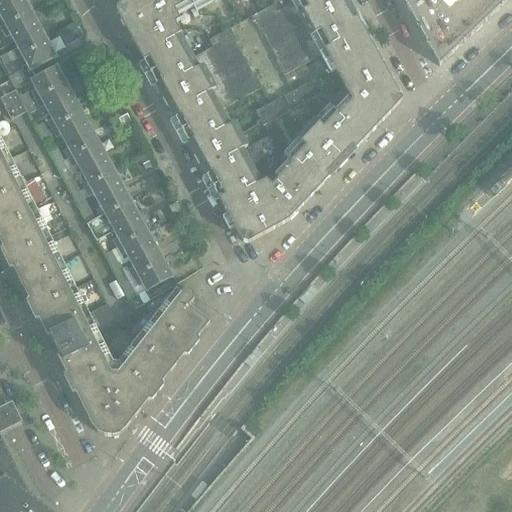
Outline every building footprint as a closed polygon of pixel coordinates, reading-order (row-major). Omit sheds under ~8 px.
[(0,0),(0,11),(22,0),(0,0)] [(0,29),(1,31),(32,15),(23,0),(22,0),(0,11),(0,19),(1,22),(0,22),(0,29)] [(179,22),(177,17),(193,8),(188,0),(130,0),(117,7),(116,13),(149,73),(188,52),(179,37),(175,25),(179,22)] [(188,0),(193,8),(207,0),(212,0),(214,3),(219,0),(188,0)] [(368,30),(362,19),(357,10),(353,12),(346,0),(295,0),(297,2),(277,13),(273,7),(252,18),(259,32),(278,62),(276,63),(284,77),(325,55),(364,33),(364,32),(368,30)] [(400,0),(438,68),(509,0),(459,0),(447,12),(440,0),(400,0)] [(40,30),(32,15),(1,31),(5,38),(9,36),(13,44),(40,30)] [(18,61),(49,45),(40,30),(13,44),(18,52),(14,54),(17,60),(18,61)] [(262,89),(256,77),(254,75),(253,76),(236,45),(238,44),(230,30),(209,42),(212,48),(192,59),(188,52),(149,73),(145,75),(156,95),(160,93),(170,112),(166,114),(178,135),(182,133),(220,111),(262,89)] [(402,101),(379,60),(364,33),(325,55),(352,102),(339,115),(365,140),(402,101)] [(30,74),(53,61),(56,59),(49,45),(18,61),(17,60),(10,64),(4,67),(10,78),(8,79),(10,82),(13,88),(26,81),(21,72),(22,71),(20,68),(25,65),(30,74)] [(10,64),(6,55),(0,58),(0,60),(4,67),(10,64)] [(34,101),(66,85),(57,69),(31,83),(35,91),(30,93),(34,101)] [(301,97),(311,91),(308,84),(297,90),(301,97)] [(47,114),(74,99),(66,85),(34,101),(39,110),(44,107),(47,114)] [(301,97),(297,90),(283,97),(292,111),(305,104),(301,97)] [(311,91),(301,97),(305,104),(310,101),(315,98),(311,91)] [(26,114),(15,93),(0,100),(11,121),(26,114)] [(31,103),(27,95),(19,99),(24,107),(31,103)] [(51,131),(82,114),(74,99),(47,114),(51,121),(47,123),(51,131)] [(283,107),(279,100),(265,108),(269,115),(283,107)] [(36,112),(31,103),(24,107),(29,117),(36,112)] [(283,107),(269,115),(273,122),(287,114),(283,107)] [(269,115),(265,108),(255,113),(259,120),(269,115)] [(320,189),(365,140),(339,115),(334,110),(320,125),(315,121),(297,140),(302,145),(287,161),(293,166),(320,189)] [(288,222),(320,189),(293,166),(273,187),(266,181),(261,185),(242,150),(247,148),(235,125),(230,128),(220,111),(182,133),(242,243),(247,245),(288,222)] [(64,143),(90,129),(82,114),(51,131),(56,140),(60,137),(64,143)] [(269,115),(259,120),(262,124),(264,128),(273,122),(269,115)] [(48,133),(43,124),(35,128),(40,137),(48,133)] [(67,160),(98,143),(90,129),(64,143),(67,150),(64,152),(60,146),(48,152),(56,167),(64,163),(67,160)] [(52,141),(48,133),(40,137),(44,146),(52,141)] [(94,327),(81,300),(0,138),(0,244),(47,338),(50,337),(60,356),(57,358),(92,427),(96,434),(103,438),(111,438),(119,437),(125,431),(148,402),(144,399),(157,381),(162,385),(184,357),(180,353),(193,336),(197,339),(209,325),(188,308),(192,303),(193,301),(193,298),(192,295),(189,293),(186,292),(183,293),(181,295),(176,291),(118,364),(113,363),(96,330),(108,324),(107,321),(94,327)] [(80,173),(107,158),(98,143),(67,160),(64,163),(56,167),(63,181),(76,174),(73,168),(76,167),(80,173)] [(71,196),(115,174),(107,158),(80,173),(84,180),(80,181),(76,174),(63,181),(71,196)] [(97,203),(123,188),(115,174),(71,196),(80,212),(88,208),(82,197),(86,195),(88,199),(93,196),(97,203)] [(171,195),(166,185),(158,189),(163,200),(171,195)] [(100,220),(132,203),(123,188),(97,203),(101,209),(96,212),(100,220)] [(112,233),(139,217),(132,203),(100,220),(97,222),(88,227),(93,236),(96,242),(112,233)] [(181,212),(176,204),(168,208),(173,217),(181,212)] [(97,222),(88,208),(80,212),(88,227),(97,222)] [(116,249),(148,232),(139,217),(112,233),(116,240),(113,243),(116,249)] [(129,263),(156,248),(148,232),(116,249),(104,256),(112,272),(120,267),(119,265),(124,262),(122,258),(125,256),(129,263)] [(120,286),(164,262),(156,248),(129,263),(133,269),(124,273),(120,267),(112,272),(120,286)] [(145,293),(173,277),(164,262),(120,286),(134,311),(141,307),(135,297),(137,296),(134,290),(141,285),(145,293)] [(472,479),(445,511),(511,511),(511,496),(505,506),(472,479)]
